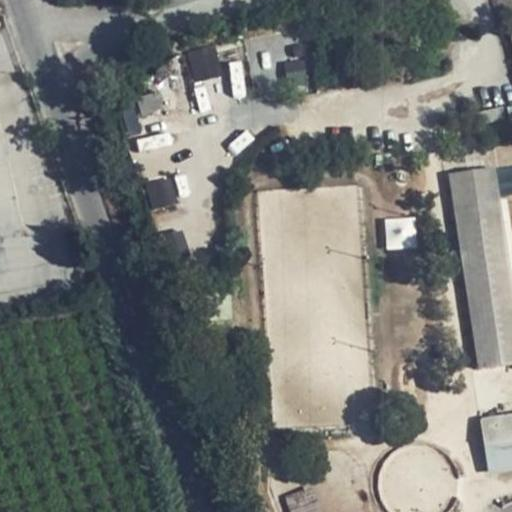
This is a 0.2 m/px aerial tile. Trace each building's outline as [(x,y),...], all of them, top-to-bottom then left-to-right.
[(220,45),(189,52),(195,81),(226,75),(220,45)] [(511,231),(504,166),(453,172),(477,368),(511,363),(511,231)] [(148,185),(153,209),(179,204),(174,180),(148,185)] [(420,245),(417,216),(387,219),(389,248),(420,245)] [(511,413),(484,416),(489,472),(511,470),(511,413)] [(292,511),(323,511),(318,488),(289,495),(292,511)]
